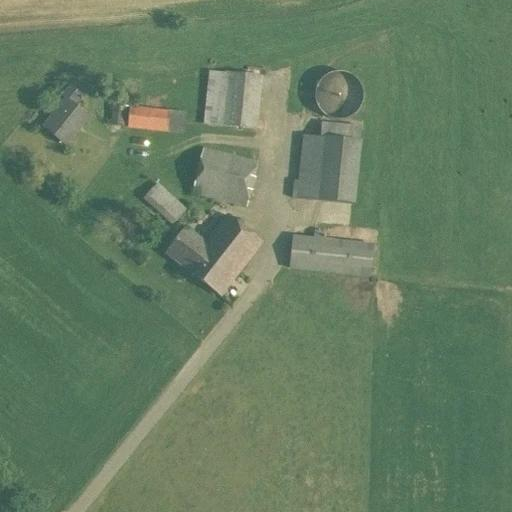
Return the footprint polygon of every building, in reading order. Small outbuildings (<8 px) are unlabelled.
[(257,130),(262,76),(208,71),(203,125),(257,130)] [(340,121),(344,120),(348,119),(352,117),(355,114),(358,111),(361,107),(362,103),(363,99),(363,95),(362,91),(361,86),(359,83),(356,79),(353,77),(349,74),(345,73),(340,72),(336,72),(332,73),(327,75),(324,77),(321,80),(318,84),(316,88),(315,92),(314,97),(315,101),(316,105),(318,109),(320,113),(324,116),(327,118),(331,120),(335,121),(340,121)] [(67,147),(91,117),(75,105),(83,95),(70,85),(61,97),(64,99),(41,127),(67,147)] [(113,98),(110,125),(127,127),(127,128),(184,134),(186,113),(136,108),(137,101),(113,98)] [(359,141),(360,127),(322,123),(320,138),(303,136),(298,182),(293,181),(291,198),(354,205),(362,142),(359,141)] [(247,208),(258,162),(203,148),(192,194),(247,208)] [(172,227),(187,211),(157,184),(143,200),(172,227)] [(222,296),(262,243),(228,217),(208,243),(188,229),(168,255),(222,296)] [(313,232),(313,239),(290,237),(287,271),(368,278),(371,245),(321,239),(322,232),(313,232)]
